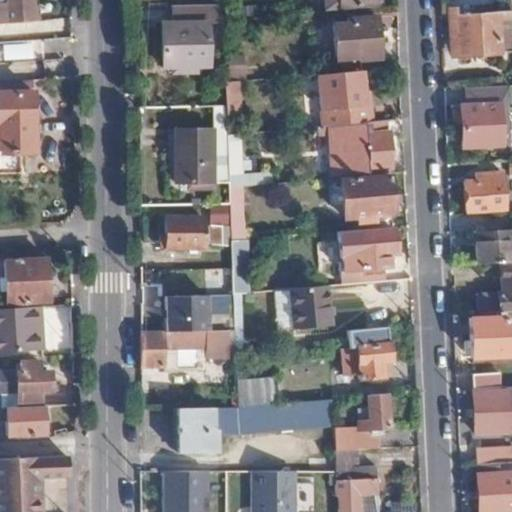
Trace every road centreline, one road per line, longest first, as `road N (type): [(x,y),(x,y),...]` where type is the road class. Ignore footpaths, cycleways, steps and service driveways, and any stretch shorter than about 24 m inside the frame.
road 1 (residential): [(419,0),(442,511)]
road 2 (secondary): [(107,235),(108,511)]
road 3 (secondary): [(99,0),(107,235)]
